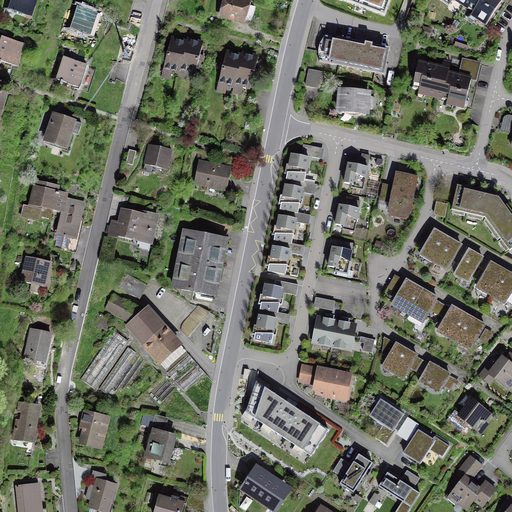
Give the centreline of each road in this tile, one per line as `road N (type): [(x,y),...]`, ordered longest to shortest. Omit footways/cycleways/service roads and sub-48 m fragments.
road 1 (residential): [(70,511),(63,373),(155,0)]
road 2 (residential): [(232,349),(292,362),(337,137)]
road 3 (tertiary): [(278,123),(232,349)]
road 4 (residential): [(435,159),(422,222),(375,290),(375,316)]
road 5 (tertiary): [(232,349),(219,416),(220,511)]
road 6 (tertiary): [(306,0),(278,123)]
